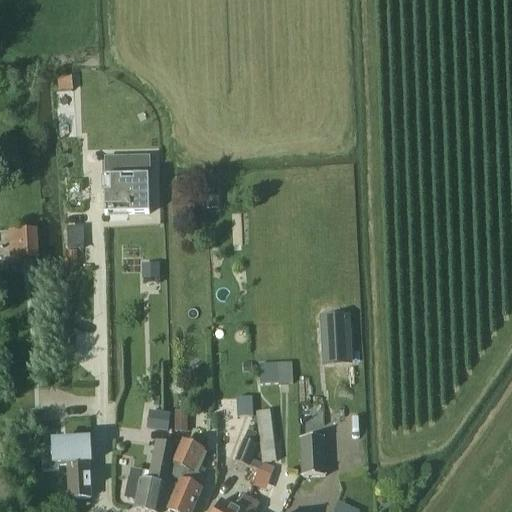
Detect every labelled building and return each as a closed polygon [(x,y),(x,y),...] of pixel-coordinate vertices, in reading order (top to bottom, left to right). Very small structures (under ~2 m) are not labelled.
[(71,77),(58,78),(59,92),(72,91),(71,77)] [(109,177),(104,177),(104,215),(147,215),(147,177),(147,164),(109,164),(109,177)] [(191,183),(173,184),(173,198),(191,198),(191,183)] [(218,190),(206,190),(206,211),(219,210),(218,190)] [(192,199),(173,200),(174,216),(193,215),(192,199)] [(67,250),(83,250),(83,229),(67,229),(67,250)] [(37,231),(9,232),(11,260),(39,258),(37,231)] [(159,265),(143,265),(143,278),(159,278),(159,265)] [(323,366),(351,365),(350,348),(343,349),(342,319),(320,320),(323,366)] [(260,386),(292,385),(291,365),(259,366),(260,386)] [(253,417),(252,397),(236,398),(237,417),(253,417)] [(256,414),(263,464),(276,462),(270,412),(256,414)] [(167,434),(170,416),(150,413),(147,431),(167,434)] [(188,434),(188,413),(175,413),(175,434),(188,434)] [(244,441),(235,463),(258,472),(261,465),(251,461),(257,446),(254,445),(258,435),(251,433),(247,442),(244,441)] [(325,478),(323,439),(300,440),(302,479),(325,478)] [(52,451),(41,451),(42,473),(58,473),(58,469),(67,468),(69,501),(91,500),(88,452),(92,452),(91,440),(52,443),(52,451)] [(205,479),(199,476),(207,457),(203,455),(205,452),(182,442),(172,466),(174,467),(172,478),(181,482),(168,511),(192,511),(201,492),(199,491),(205,479)] [(120,444),(117,447),(118,451),(122,453),(125,450),(124,445),(120,444)] [(165,488),(173,448),(157,445),(149,484),(129,480),(125,497),(137,499),(134,511),(136,511),(159,511),(164,488),(165,488)] [(275,470),(261,465),(258,472),(272,478),(275,470)] [(216,511),(242,511),(249,500),(242,496),(235,510),(221,503),(216,511)] [(249,500),(242,511),(256,511),(260,506),(249,500)]
